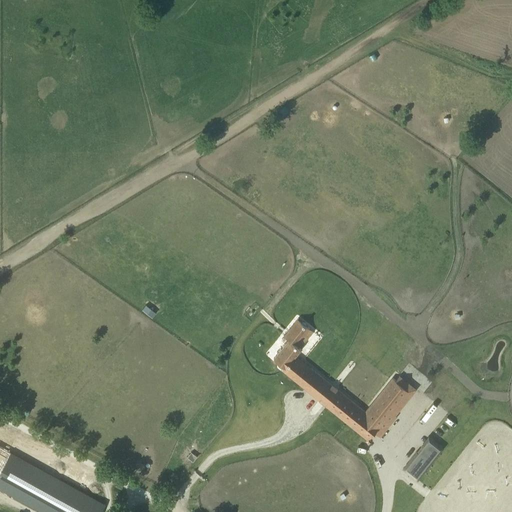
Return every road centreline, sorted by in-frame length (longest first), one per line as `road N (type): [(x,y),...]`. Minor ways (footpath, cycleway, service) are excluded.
road 1 (track): [(432,0),(0,274)]
road 2 (unclassified): [(178,495),(162,503),(0,416)]
